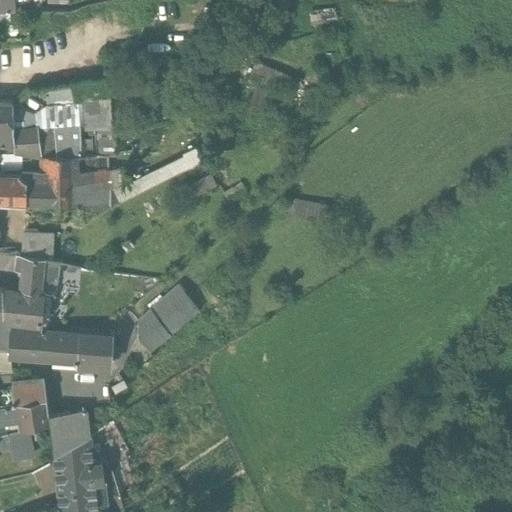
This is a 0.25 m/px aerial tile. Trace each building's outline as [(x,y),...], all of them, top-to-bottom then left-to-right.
[(0,0),(0,8),(16,7),(15,0),(0,0)] [(167,58),(106,68),(107,76),(109,75),(113,126),(115,126),(117,150),(133,148),(132,135),(136,134),(135,123),(172,119),(167,58)] [(16,100),(13,101),(14,130),(37,126),(80,123),(87,122),(87,129),(95,128),(113,126),(109,75),(107,76),(45,87),(48,109),(25,111),(16,100)] [(13,101),(0,100),(0,143),(3,143),(15,141),(14,130),(13,101)] [(80,123),(37,126),(40,155),(44,155),(81,154),(80,123)] [(37,126),(14,130),(15,141),(16,150),(40,155),(37,126)] [(113,126),(95,128),(97,154),(98,154),(99,154),(117,153),(117,150),(115,126),(113,126)] [(20,172),(0,172),(0,201),(50,204),(78,203),(78,221),(121,201),(202,161),(196,148),(183,154),(184,156),(120,187),(109,188),(108,167),(99,167),(44,169),(45,170),(22,170),(22,173),(20,172)] [(81,154),(44,155),(44,169),(99,167),(99,154),(98,154),(97,154),(81,154)] [(195,183),(202,195),(222,183),(215,171),(195,183)] [(52,232),(23,232),(22,255),(44,258),(45,258),(54,260),(52,232)] [(22,255),(16,254),(15,269),(21,270),(19,288),(55,292),(58,261),(54,260),(45,258),(44,258),(22,255)] [(179,286),(138,321),(138,336),(149,350),(198,309),(179,286)] [(0,346),(8,347),(11,356),(76,359),(76,364),(107,366),(108,332),(10,324),(9,319),(42,323),(44,292),(0,287),(0,346)] [(12,367),(0,366),(0,374),(12,373),(12,367)] [(44,376),(13,380),(13,381),(14,400),(17,400),(46,395),(44,376)] [(13,381),(0,382),(0,401),(14,400),(13,381)] [(46,395),(17,400),(14,400),(0,401),(0,418),(19,416),(20,425),(29,423),(50,419),(48,410),(46,395)] [(86,405),(48,410),(50,419),(61,501),(48,507),(50,511),(74,511),(97,502),(95,479),(104,478),(102,459),(92,460),(86,405)] [(20,425),(0,430),(0,445),(10,443),(13,457),(36,452),(29,423),(20,425)] [(74,511),(103,511),(97,502),(74,511)]
